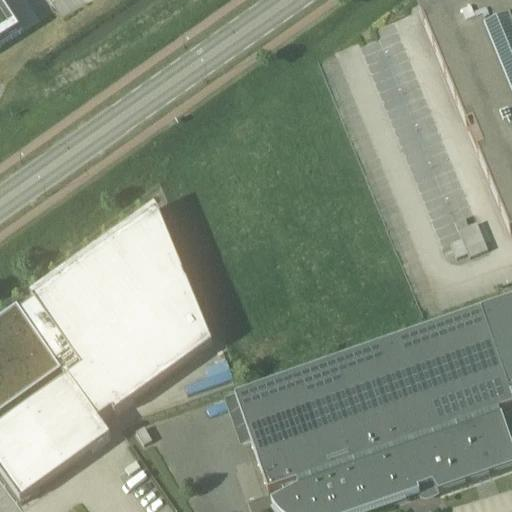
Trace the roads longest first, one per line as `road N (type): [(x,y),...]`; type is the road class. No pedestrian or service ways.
road 1 (tertiary): [(0,217),(305,0)]
road 2 (tertiary): [(273,0),(0,195)]
